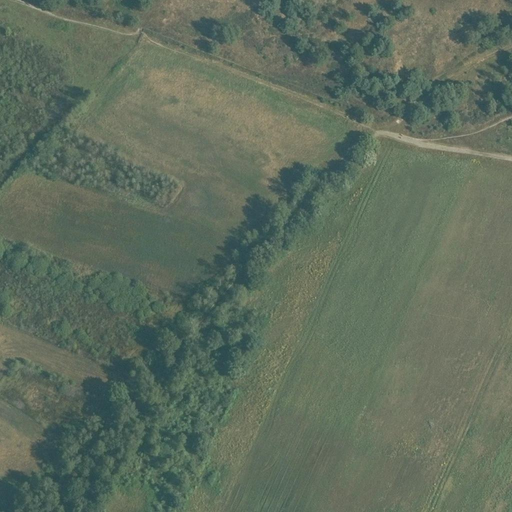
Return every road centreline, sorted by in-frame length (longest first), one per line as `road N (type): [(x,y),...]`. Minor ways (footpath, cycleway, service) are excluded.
road 1 (track): [(28,511),(378,130)]
road 2 (track): [(378,130),(29,0)]
road 3 (track): [(511,157),(378,130)]
